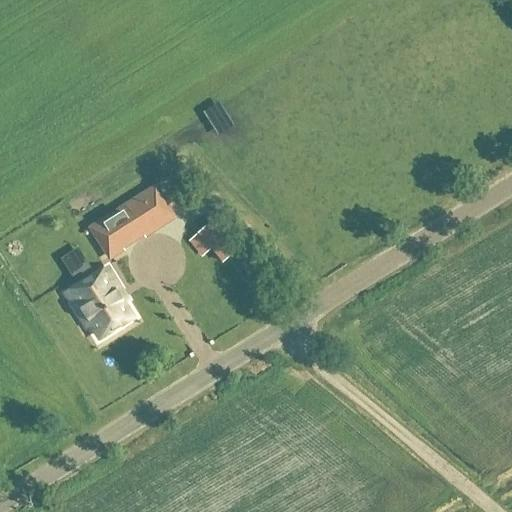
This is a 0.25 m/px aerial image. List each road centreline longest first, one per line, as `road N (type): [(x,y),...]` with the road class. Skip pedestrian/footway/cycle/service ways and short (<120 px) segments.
road 1 (tertiary): [(0,505),(511,186)]
road 2 (unknown): [(297,320),(511,508)]
